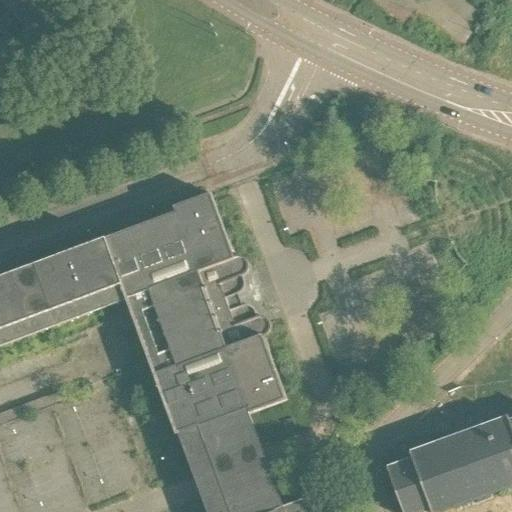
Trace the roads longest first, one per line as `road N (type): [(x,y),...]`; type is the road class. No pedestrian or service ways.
road 1 (unclassified): [(0,239),(238,154),(266,126),(314,34)]
road 2 (residential): [(371,511),(361,465),(373,447),(511,310)]
road 3 (secondary): [(511,116),(314,34)]
